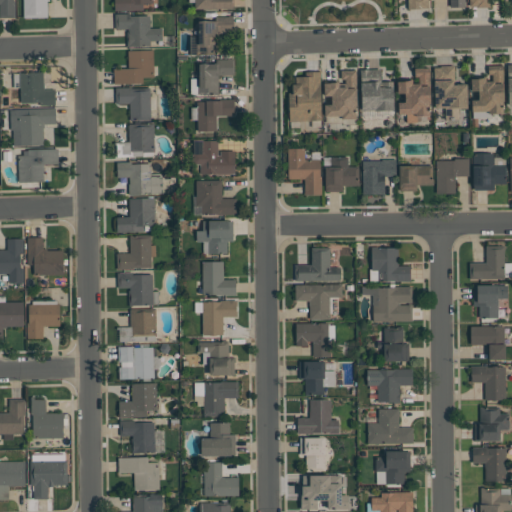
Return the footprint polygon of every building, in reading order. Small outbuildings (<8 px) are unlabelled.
[(13,0),(13,1),(15,1),(15,17),(0,17),(0,0),(13,0)] [(49,0),(49,1),(47,1),(47,17),(40,17),(40,18),(31,18),(31,17),(23,17),(23,0),(49,0)] [(152,0),(152,3),(143,3),(143,10),(114,10),(114,0),(152,0)] [(233,0),(233,9),(227,9),(227,8),(194,9),(194,2),(188,2),(188,0),(233,0)] [(427,0),(428,7),(421,8),(408,9),(407,0),(427,0)] [(150,16),(150,28),(162,28),(162,40),(150,40),(150,46),(126,46),(126,31),(127,31),(127,29),(115,29),(115,13),(131,13),(131,16),(150,16)] [(198,17),(233,17),(233,32),(218,32),(218,36),(216,36),(216,51),(197,52),(197,54),(190,54),(190,36),(196,36),(196,35),(198,35),(198,17)] [(114,84),(114,68),(128,68),(128,51),(153,50),(153,77),(142,77),(143,83),(114,84)] [(218,94),(190,94),(190,78),(197,78),(199,78),(199,58),(234,58),(234,75),(218,75),(218,94)] [(503,65),(504,113),(490,113),(490,117),(473,118),(473,111),(472,111),(472,99),(478,99),(478,90),(471,91),(471,78),(486,77),(486,81),(493,81),(493,73),(488,73),(488,65),(503,65)] [(467,108),(459,108),(459,119),(445,119),(445,107),(434,108),(434,67),(440,67),(440,66),(454,66),(454,85),(456,85),(456,84),(467,83),(467,108)] [(429,68),(430,116),(417,116),(417,122),(406,122),(406,114),(398,114),(398,102),(405,102),(405,93),(397,93),(397,81),(408,81),(408,80),(412,80),(412,83),(420,83),(420,75),(414,76),(414,68),(429,68)] [(361,110),(360,69),(380,69),(381,81),(393,81),(394,110),(375,110),(361,110)] [(341,70),(356,70),(356,104),(356,118),(342,119),(342,116),(324,116),(324,105),(331,105),(331,96),(324,96),(323,83),(330,83),(330,82),(339,82),(339,84),(346,83),(346,78),(341,78),(341,70)] [(320,71),(321,120),(310,120),(310,121),(289,121),(289,93),(292,92),(292,84),(295,84),(295,76),(307,76),(307,71),(320,71)] [(55,105),(40,105),(40,102),(20,102),(20,87),(13,88),(13,73),(20,73),(19,72),(43,72),(43,89),(55,89),(55,105)] [(150,88),(150,120),(130,120),(129,103),(116,103),(115,87),(131,87),(131,88),(150,88)] [(234,115),(216,115),(216,131),(197,131),(197,120),(191,120),(191,107),(197,107),(196,101),(205,101),(205,100),(221,100),(221,99),(234,99),(234,115)] [(43,145),(13,146),(13,130),(10,130),(10,109),(55,108),(55,123),(44,123),(44,127),(43,127),(43,145)] [(153,123),(154,151),(153,151),(153,156),(142,157),(142,156),(117,157),(117,144),(116,144),(116,142),(128,142),(128,124),(153,123)] [(201,174),(201,164),(192,164),(192,152),(203,152),(203,140),(217,140),(217,155),(220,155),(220,151),(234,151),(234,174),(201,174)] [(304,148),(304,159),(320,159),(320,176),(321,176),(321,194),(304,194),(304,179),(288,179),(288,148),(304,148)] [(18,181),(18,155),(23,155),(23,151),(27,150),(27,149),(58,149),(58,163),(43,164),(43,181),(18,181)] [(472,185),(472,153),(493,153),(493,164),(505,164),(505,184),(494,184),(494,189),(473,189),(473,185),(472,185)] [(358,166),(359,185),(342,185),(342,191),(325,191),(325,168),(323,168),(323,157),(347,156),(347,166),(358,166)] [(436,160),(454,160),(454,158),(469,158),(469,176),(455,176),(455,193),(436,193),(436,160)] [(362,160),(381,160),(381,159),(396,159),(396,176),(384,176),(384,194),(362,194),(362,160)] [(128,194),(128,184),(129,184),(129,177),(117,177),(117,162),(131,161),(131,164),(150,163),(150,176),(163,176),(163,194),(128,194)] [(433,165),(433,185),(416,185),(416,190),(399,191),(399,165),(433,165)] [(221,180),(222,198),(236,198),(236,214),(201,215),(201,206),(196,206),(195,180),(221,180)] [(155,225),(143,225),(144,231),(117,232),(116,217),(129,216),(128,198),(154,197),(155,225)] [(196,241),(196,230),(202,230),(202,220),(208,220),(228,220),(228,221),(232,221),(232,241),(227,241),(227,253),(203,253),(203,241),(196,241)] [(116,269),(116,253),(129,253),(129,235),(150,235),(150,245),(155,245),(155,256),(151,256),(151,267),(133,267),(133,269),(116,269)] [(27,237),(43,237),(43,248),(47,248),(47,250),(63,250),(63,274),(34,275),(33,264),(27,264),(27,237)] [(23,282),(9,283),(8,273),(0,273),(0,249),(7,249),(6,238),(23,238),(23,253),(20,253),(20,268),(23,268),(23,282)] [(469,279),(469,262),(486,262),(486,245),(504,245),(504,262),(511,262),(511,277),(504,277),(504,279),(469,279)] [(340,280),(294,280),(294,264),(311,264),(311,247),(329,247),(329,267),(340,267),(340,280)] [(371,247),(377,247),(398,247),(398,265),(410,265),(410,281),(396,281),(396,280),(369,280),(369,269),(371,269),(371,247)] [(236,294),(221,295),(221,294),(202,294),(202,261),(223,261),(223,279),(235,279),(236,294)] [(130,287),(118,288),(117,272),(132,272),(132,274),(152,274),(152,291),(158,291),(158,303),(153,304),(153,305),(129,305),(128,290),(130,289),(130,287)] [(309,319),(309,300),(295,300),(295,284),(341,284),(341,297),(329,297),(329,319),(309,319)] [(473,306),(473,285),(477,285),(507,285),(507,298),(497,298),(497,317),(479,317),(479,306),(473,306)] [(372,321),(372,294),(361,294),(361,287),(395,287),(395,286),(412,286),(412,303),(408,303),(408,302),(399,302),(399,305),(408,305),(408,304),(412,304),(412,321),(372,321)] [(27,338),(27,322),(28,322),(28,304),(32,304),(32,300),(56,300),(56,304),(60,304),(60,325),(43,325),(43,338),(27,338)] [(202,312),(194,312),(194,302),(202,302),(208,301),(216,301),(221,301),(221,300),(237,300),(237,306),(236,306),(236,311),(237,311),(237,317),(222,317),(223,335),(216,335),(209,335),(202,335),(202,312)] [(0,301),(23,301),(23,326),(2,326),(2,340),(0,340),(0,301)] [(155,341),(144,341),(119,341),(119,329),(116,329),(116,327),(130,326),(130,308),(155,308),(156,336),(155,336),(155,341)] [(312,341),(307,341),(307,346),(295,346),(295,323),(327,323),(327,341),(330,341),(330,356),(312,356),(312,341)] [(403,326),(403,343),(408,343),(408,361),(383,361),(383,326),(403,326)] [(505,360),(487,360),(487,353),(488,353),(488,344),(470,344),(470,326),(504,326),(504,344),(505,344),(505,360)] [(234,375),(209,375),(209,352),(198,352),(198,341),(219,341),(219,340),(228,340),(228,357),(234,357),(234,375)] [(156,356),(158,357),(159,359),(160,360),(160,362),(160,364),(159,366),(158,368),(157,369),(154,369),(154,378),(119,379),(118,367),(121,367),(121,362),(118,362),(118,346),(133,346),(133,347),(153,347),(153,356),(156,356)] [(299,379),(299,361),(324,361),(324,370),(334,370),(334,386),(324,386),(324,394),(310,394),(310,395),(304,395),(304,379),(299,379)] [(505,366),(505,400),(500,400),(491,400),(484,400),(484,382),(470,382),(470,365),(486,365),(486,366),(491,366),(500,366),(505,366)] [(399,403),(388,403),(388,402),(377,402),(377,385),(366,385),(366,369),(394,369),(394,368),(412,368),(412,385),(399,385),(399,403)] [(194,382),(220,382),(220,381),(238,381),(238,397),(224,397),(224,416),(203,416),(203,396),(194,396),(194,382)] [(146,416),(119,417),(118,401),(131,401),(131,383),(156,382),(157,410),(146,410),(146,416)] [(32,438),(32,413),(31,413),(31,397),(34,397),(34,399),(46,399),(46,412),(63,412),(63,438),(32,438)] [(25,399),(25,415),(24,415),(24,433),(13,433),(13,440),(3,440),(3,433),(0,433),(0,412),(8,412),(8,399),(25,399)] [(298,434),(297,417),(309,417),(309,399),(330,399),(331,419),(338,419),(339,433),(328,433),(328,432),(310,433),(310,434),(298,434)] [(498,407),(498,413),(507,413),(507,419),(509,419),(509,429),(499,429),(500,441),(474,441),(474,423),(479,423),(479,406),(486,406),(486,407),(498,407)] [(413,443),(367,443),(367,423),(378,423),(378,409),(398,408),(398,427),(412,427),(413,443)] [(131,453),(131,438),(132,438),(132,435),(120,436),(119,420),(134,420),(134,422),(154,422),(155,453),(131,453)] [(235,434),(235,456),(201,456),(201,438),(209,438),(209,422),(229,422),(229,434),(235,434)] [(324,471),(305,471),(305,455),(300,455),(300,437),(324,437),(324,471)] [(506,481),(485,481),(485,462),(472,463),(472,447),(488,447),(488,448),(505,447),(506,481)] [(404,471),(404,484),(385,484),(385,471),(375,471),(375,456),(385,456),(385,451),(405,451),(410,451),(410,471),(404,471)] [(30,460),(31,460),(31,454),(65,454),(65,460),(67,460),(67,485),(53,485),(53,486),(48,486),(48,499),(33,499),(33,485),(30,485),(30,460)] [(159,489),(134,490),(134,472),(118,473),(118,457),(147,457),(147,462),(158,462),(159,489)] [(0,461),(25,461),(25,485),(8,485),(8,500),(0,500),(0,461)] [(239,495),(204,496),(203,462),(221,462),(221,477),(238,477),(239,495)] [(346,476),(346,486),(341,486),(341,495),(348,495),(348,509),(327,509),(327,500),(317,500),(317,509),(301,509),(300,494),(302,494),(302,485),(302,475),(330,475),(330,476),(346,476)] [(511,494),(511,510),(500,510),(500,511),(475,511),(475,504),(480,504),(480,487),(486,487),(486,488),(500,488),(500,494),(511,494)] [(379,511),(379,509),(371,509),(371,497),(380,497),(380,492),(393,492),(393,491),(412,491),(412,511),(379,511)] [(162,494),(162,511),(120,511),(133,511),(133,494),(153,493),(153,494),(162,494)] [(230,501),(230,511),(199,511),(199,502),(218,502),(218,501),(230,501)]
